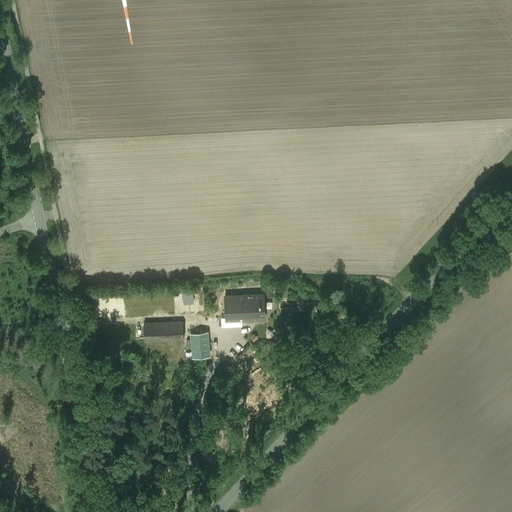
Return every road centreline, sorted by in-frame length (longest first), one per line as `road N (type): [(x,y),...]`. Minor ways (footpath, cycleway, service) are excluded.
road 1 (unclassified): [(217,511),(511,193)]
road 2 (tertiary): [(98,511),(38,220)]
road 3 (tertiary): [(38,220),(0,16)]
road 4 (unknown): [(399,314),(338,305),(203,311)]
